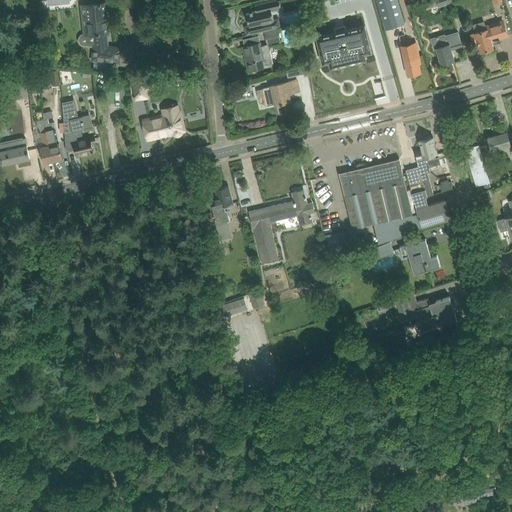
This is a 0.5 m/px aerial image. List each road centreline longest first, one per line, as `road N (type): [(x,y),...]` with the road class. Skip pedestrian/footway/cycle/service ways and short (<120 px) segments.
road 1 (track): [(123,511),(49,232)]
road 2 (tertiary): [(0,206),(226,153)]
road 3 (tertiary): [(226,153),(440,103)]
road 4 (unclassified): [(495,272),(440,103)]
road 5 (unclassified): [(226,153),(211,0)]
road 6 (track): [(88,385),(213,333)]
